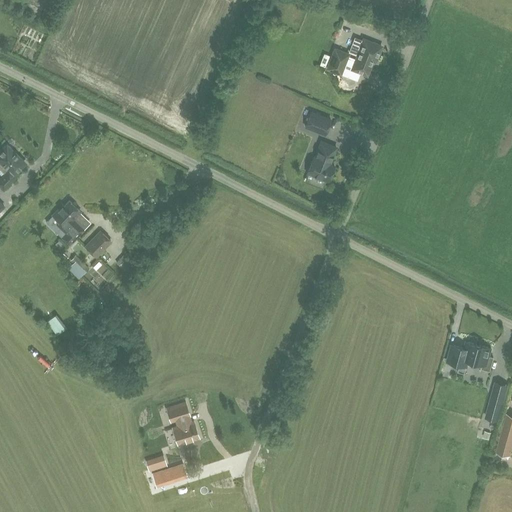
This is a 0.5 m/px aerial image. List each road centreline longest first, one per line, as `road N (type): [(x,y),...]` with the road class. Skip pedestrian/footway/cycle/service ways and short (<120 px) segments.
road 1 (unclassified): [(337,237),(0,67)]
road 2 (track): [(337,237),(249,461),(256,511)]
road 3 (residential): [(429,0),(337,237)]
road 4 (unclassified): [(511,325),(337,237)]
